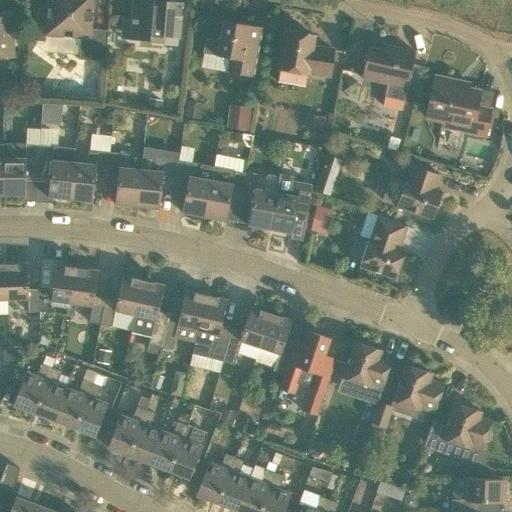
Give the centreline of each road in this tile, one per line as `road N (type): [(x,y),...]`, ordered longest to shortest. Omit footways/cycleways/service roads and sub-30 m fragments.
road 1 (residential): [(411,321),(216,255),(76,227),(0,228)]
road 2 (residential): [(411,321),(441,254),(504,173),(511,142)]
road 3 (residential): [(504,62),(452,24),(323,0)]
road 4 (residential): [(148,511),(46,457),(0,443)]
road 5 (residential): [(511,397),(499,375),(464,348),(411,321)]
